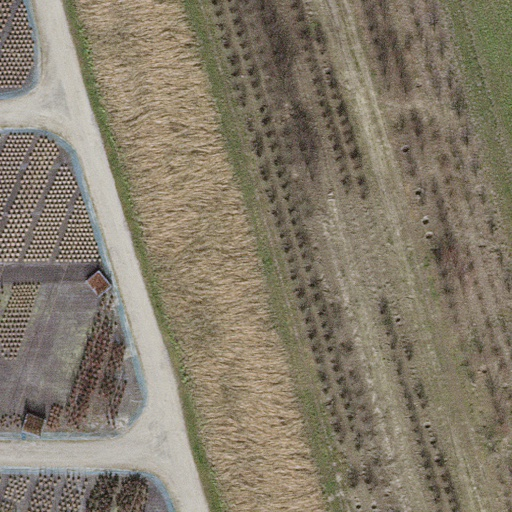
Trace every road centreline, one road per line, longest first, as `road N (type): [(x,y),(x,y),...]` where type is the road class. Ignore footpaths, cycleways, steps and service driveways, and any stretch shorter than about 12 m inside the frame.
road 1 (track): [(37,0),(187,511)]
road 2 (track): [(0,442),(166,441)]
